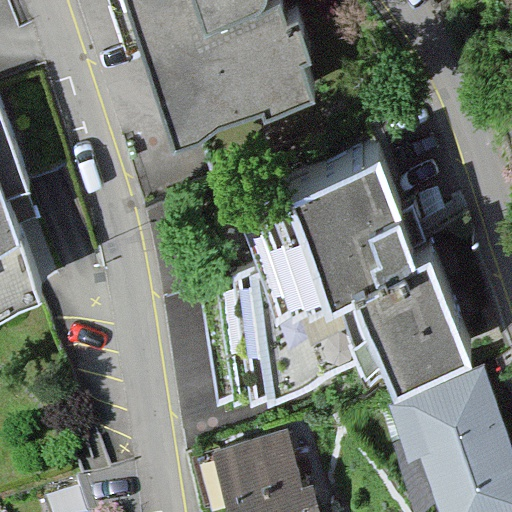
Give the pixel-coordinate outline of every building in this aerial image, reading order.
[(157,0),(202,127),(324,80),(296,0),(157,0)] [(0,95),(0,315),(70,288),(32,195),(53,187),(13,90),(0,95)] [(436,253),(398,158),(254,194),(272,262),(195,281),(226,406),(297,388),(402,343),(416,384),(495,351),(455,246),(436,253)] [(511,511),(511,422),(492,373),(411,405),(453,511),(511,511)] [(289,438),(223,459),(239,511),(322,511),(315,487),(305,490),(289,438)]
